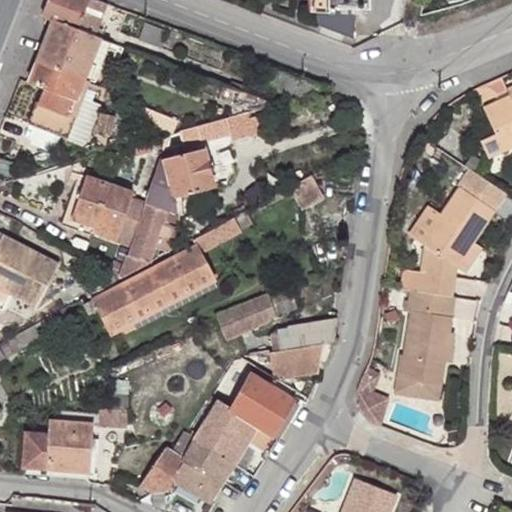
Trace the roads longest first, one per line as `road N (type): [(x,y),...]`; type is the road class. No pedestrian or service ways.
road 1 (residential): [(316,425),(372,260),(384,67)]
road 2 (residential): [(511,259),(489,308),(474,453),(463,485)]
road 3 (residential): [(165,0),(325,60),(384,67)]
road 4 (residential): [(316,425),(463,485)]
road 5 (residential): [(0,480),(96,493),(136,511)]
road 6 (residential): [(384,67),(511,24)]
